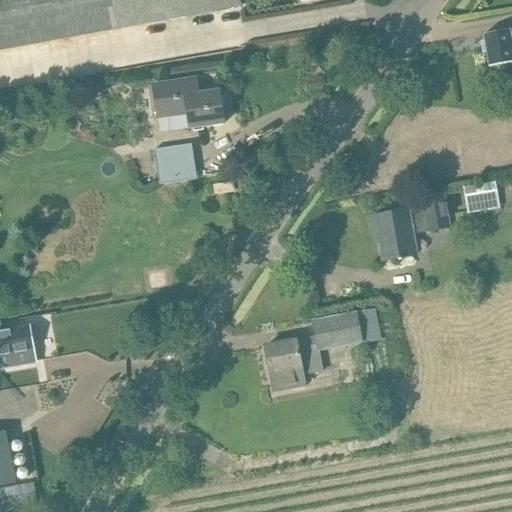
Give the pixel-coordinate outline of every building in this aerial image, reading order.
[(0,0),(0,51),(242,7),(240,0),(0,0)] [(511,30),(511,31),(511,30),(483,35),(484,41),(480,42),(482,53),(486,53),(489,67),(511,62),(511,30)] [(157,117),(186,113),(188,129),(224,123),(220,90),(199,93),(196,78),(152,84),(157,117)] [(191,144),(153,150),(158,186),(196,180),(191,144)] [(497,181),(463,186),(467,213),(501,208),(497,181)] [(424,209),(408,212),(408,210),(371,216),(374,236),(380,235),(382,243),(380,243),(383,261),(416,255),(412,235),(450,228),(444,191),(421,195),(424,209)] [(45,212),(48,228),(65,225),(62,208),(45,212)] [(119,223),(99,226),(106,273),(128,270),(126,258),(160,253),(156,229),(141,232),(139,220),(119,223)] [(273,392),(306,385),(304,376),(323,372),(319,352),(380,340),(374,309),(311,321),(314,336),(264,346),(273,392)] [(11,332),(0,333),(0,368),(36,363),(30,329),(11,332)] [(0,486),(16,483),(6,431),(0,432),(0,486)]
